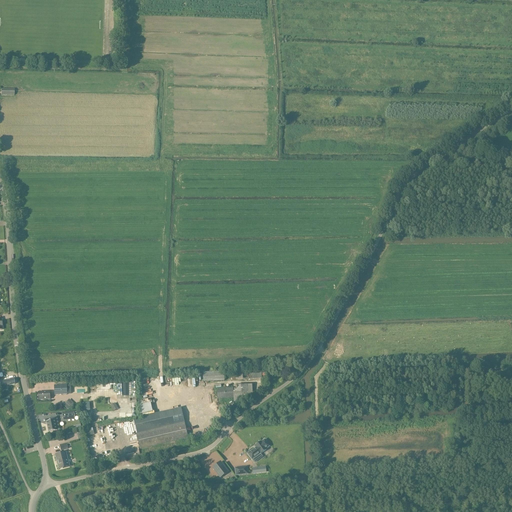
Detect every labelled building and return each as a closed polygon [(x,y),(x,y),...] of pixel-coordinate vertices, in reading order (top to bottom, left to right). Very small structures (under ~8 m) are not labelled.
[(262,379),(262,377),(269,377),(269,371),(261,372),(236,372),(236,380),(262,379)] [(203,382),(224,381),(224,372),(203,373),(203,382)] [(1,382),(0,382),(2,391),(8,390),(7,386),(14,384),(13,379),(6,381),(1,382)] [(54,396),(68,395),(67,394),(67,386),(67,385),(54,386),(54,396)] [(234,398),(233,388),(217,389),(218,399),(234,398)] [(50,400),(50,392),(39,393),(39,400),(50,400)] [(95,401),(82,402),(83,416),(96,415),(95,401)] [(74,412),(63,413),(63,420),(67,420),(67,418),(75,417),(74,412)] [(59,427),(57,417),(50,419),(50,421),(47,422),(49,433),(57,431),(57,428),(59,427)] [(184,423),(136,434),(140,450),(188,439),(184,423)] [(256,448),(248,454),(252,460),(252,459),(255,462),(263,457),(261,454),(267,450),(266,449),(270,447),(265,440),(262,443),(261,442),(255,446),(256,448)] [(66,452),(62,453),(56,455),(60,469),(69,467),(66,452)] [(221,462),(212,468),(220,479),(229,472),(221,462)]
